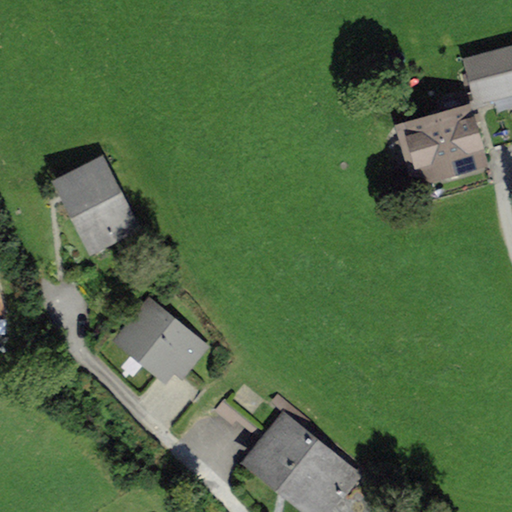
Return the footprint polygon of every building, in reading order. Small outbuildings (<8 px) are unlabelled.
[(511,90),(511,50),(472,61),(480,92),(466,95),(470,108),(483,104),(482,99),(511,90)] [(413,175),(483,155),(470,108),(466,95),(443,102),(447,116),(399,129),(402,140),(397,141),(401,155),(406,153),(413,175)] [(65,185),(94,242),(129,224),(100,168),(65,185)] [(168,365),(181,375),(202,350),(151,308),(126,339),(164,370),(168,365)] [(288,476),(285,474),(316,437),(303,426),(308,420),(279,396),(274,402),(293,418),(287,425),(284,422),(254,461),(282,484),(288,476)] [(329,447),(316,437),(285,474),(288,476),(282,484),(291,491),(293,489),(321,511),(337,492),(339,494),(342,491),(340,489),(350,476),(323,454),(329,447)]
